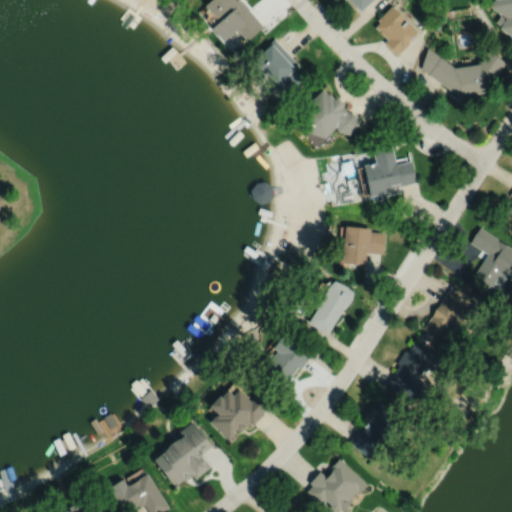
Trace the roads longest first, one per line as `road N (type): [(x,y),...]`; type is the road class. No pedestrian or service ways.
road 1 (residential): [(215,511),(326,402),(511,118)]
road 2 (residential): [(484,162),(383,86),(299,0)]
